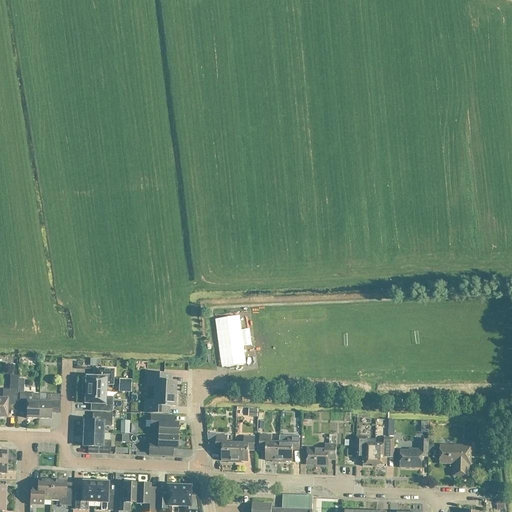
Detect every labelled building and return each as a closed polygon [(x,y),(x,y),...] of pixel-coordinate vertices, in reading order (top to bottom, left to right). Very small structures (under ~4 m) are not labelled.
[(82,391),(105,392),(105,385),(112,386),(113,370),(98,370),(98,375),(95,375),(95,378),(85,377),(85,384),(82,383),(82,391)] [(154,387),(153,394),(175,395),(175,383),(163,382),(163,375),(147,374),(146,386),(154,387)] [(130,393),(131,382),(120,382),(119,393),(130,393)] [(0,399),(0,418),(6,418),(6,410),(14,410),(15,391),(2,390),(2,399),(0,399)] [(105,392),(82,391),(82,399),(84,399),(84,404),(97,405),(99,406),(98,412),(111,412),(112,398),(104,398),(105,392)] [(38,420),(38,403),(39,394),(31,394),(19,394),(18,407),(26,407),(26,419),(38,420)] [(175,395),(153,394),(153,402),(146,401),(145,414),(162,415),(162,407),(174,407),(175,395)] [(60,395),(46,395),(46,403),(38,403),(38,420),(50,420),(50,414),(59,414),(60,395)] [(257,418),(257,411),(257,410),(248,410),(248,417),(257,418)] [(83,433),(102,434),(103,427),(113,427),(113,423),(111,423),(111,414),(99,414),(99,420),(96,420),(96,422),(83,421),(83,433)] [(158,436),(177,437),(177,424),(173,424),(174,417),(150,416),(149,429),(154,430),(158,433),(158,436)] [(132,431),(132,418),(122,418),(122,431),(132,431)] [(394,440),(394,432),(388,432),(388,438),(382,438),(382,445),(375,445),(374,468),(386,468),(386,451),(393,451),(394,440)] [(102,434),(83,433),(82,447),(89,448),(89,454),(87,454),(87,455),(110,455),(110,442),(102,442),(102,434)] [(272,463),(278,463),(279,443),(271,443),(271,436),(259,435),(258,449),(265,450),(265,461),(272,461),(272,463)] [(177,437),(158,436),(157,440),(154,442),(149,442),(148,456),(172,457),(172,450),(176,450),(177,437)] [(215,437),(208,437),(210,449),(215,449),(215,450),(221,450),(221,462),(228,462),(228,463),(234,464),(235,444),(226,443),(227,436),(215,436),(215,437)] [(287,443),(279,443),(278,463),(285,463),(285,462),(292,462),(292,451),(299,451),(299,437),(287,436),(287,443)] [(335,460),(336,437),(329,436),(329,446),(324,446),(324,450),(307,449),(306,465),(319,466),(328,467),(328,460),(335,460)] [(235,444),(234,464),(241,464),(241,462),(248,463),(248,451),(254,451),(254,437),(243,437),(243,444),(235,444)] [(366,467),(374,468),(375,445),(375,440),(367,440),(367,438),(356,437),(355,450),(363,450),(362,465),(366,465),(366,467)] [(60,451),(60,441),(50,441),(49,451),(60,451)] [(427,458),(428,441),(419,441),(419,450),(409,450),(409,452),(400,451),(400,468),(421,469),(421,458),(427,458)] [(470,465),(471,447),(454,446),(454,447),(440,447),(440,464),(453,464),(453,477),(468,477),(468,465),(470,465)] [(42,506),(43,501),(51,501),(51,497),(51,481),(37,481),(37,492),(31,491),(30,505),(42,506)] [(65,482),(51,481),(51,497),(59,498),(58,507),(70,507),(71,493),(71,487),(65,487),(65,482)] [(94,483),(93,503),(100,503),(100,511),(112,511),(113,496),(107,496),(107,483),(103,483),(103,482),(96,481),(96,483),(94,483)] [(93,503),(94,483),(82,482),(82,495),(75,495),(74,510),(87,511),(87,503),(93,503)] [(136,504),(136,485),(123,484),(123,491),(116,491),(115,511),(116,511),(128,511),(129,507),(132,504),(136,504)] [(136,485),(136,504),(135,505),(139,505),(142,509),(141,511),(155,511),(156,489),(149,489),(149,485),(136,485)] [(177,508),(178,486),(166,486),(166,500),(164,499),(163,502),(158,501),(157,511),(170,511),(171,507),(177,508)] [(178,486),(177,508),(184,508),(183,511),(200,511),(199,503),(192,503),(192,500),(190,500),(190,487),(178,486)] [(311,511),(312,497),(282,496),(281,510),(270,509),(269,509),(268,511),(311,511)] [(496,499),(495,511),(507,511),(508,500),(496,499)]
